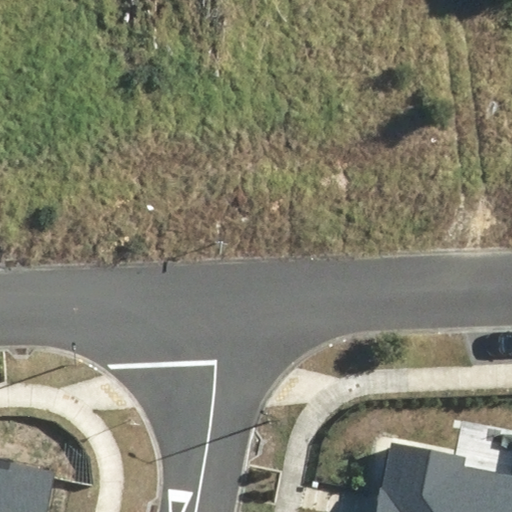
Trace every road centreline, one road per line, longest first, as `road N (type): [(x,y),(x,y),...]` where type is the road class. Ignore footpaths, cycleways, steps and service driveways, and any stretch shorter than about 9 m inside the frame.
road 1 (residential): [(218,301),(511,292)]
road 2 (residential): [(0,309),(218,301)]
road 3 (residential): [(194,511),(212,416),(218,301)]
